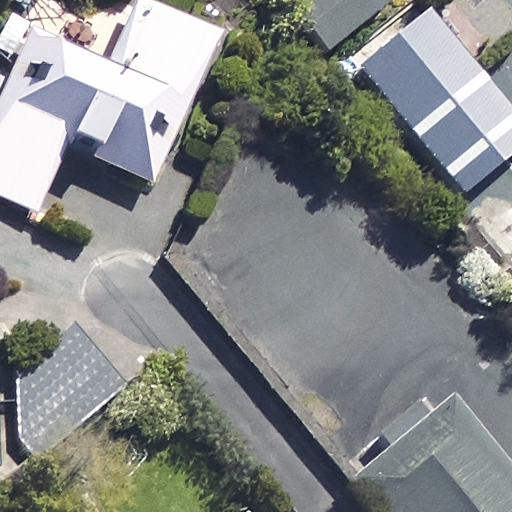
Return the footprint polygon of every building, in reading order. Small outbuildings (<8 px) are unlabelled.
[(296,0),(293,2),(330,49),(392,0),(296,0)] [(511,154),(511,104),(430,4),(360,61),(466,191),(511,154)] [(21,27),(0,17),(0,207),(26,219),(56,152),(141,190),(207,44),(128,9),(98,75),(16,38),(21,27)] [(66,333),(14,377),(70,445),(123,401),(66,333)] [(511,511),(511,510),(437,418),(346,492),(361,511),(511,511)]
